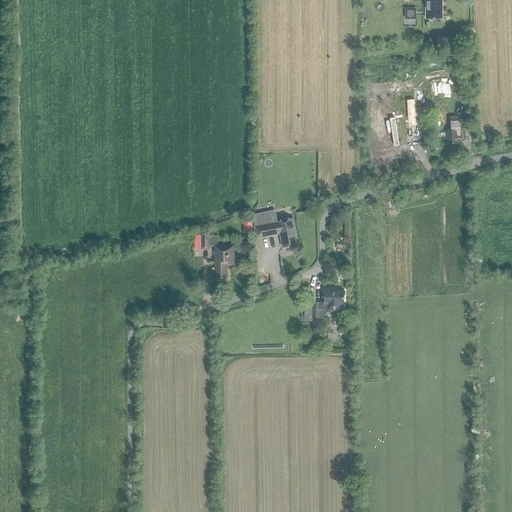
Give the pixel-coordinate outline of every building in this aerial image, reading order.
[(427,18),(442,18),(441,0),(426,0),(426,1),(427,1),(427,18)] [(417,7),(407,8),(407,20),(417,19),(417,7)] [(427,58),(427,64),(447,61),(446,55),(427,58)] [(446,129),(447,143),(458,142),(457,136),(463,136),(462,127),(461,127),(460,114),(450,115),(451,129),(446,129)] [(257,238),(260,237),(280,233),(283,247),(299,244),(293,218),(278,221),(278,222),(255,227),(257,238)] [(244,222),(244,234),(252,234),(252,222),(244,222)] [(217,267),(217,278),(227,278),(227,267),(234,266),(234,245),(218,246),(218,236),(210,236),(210,231),(201,232),(202,249),(210,249),(210,246),(215,246),(215,267),(217,267)] [(313,302),(313,317),(320,317),(320,309),(328,310),(328,311),(343,311),(343,303),(344,303),(345,291),(336,291),(336,289),(323,289),(323,303),(320,303),(320,302),(313,302)]
